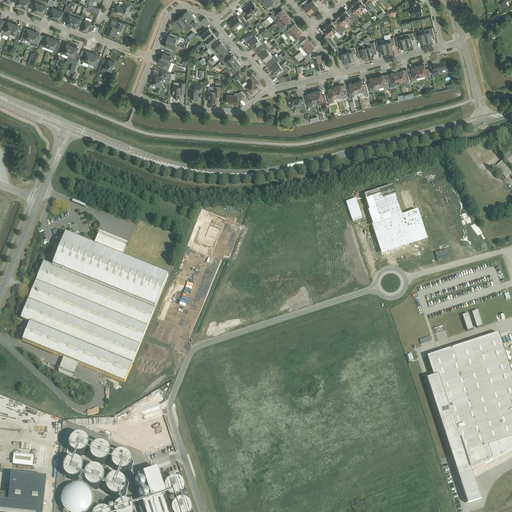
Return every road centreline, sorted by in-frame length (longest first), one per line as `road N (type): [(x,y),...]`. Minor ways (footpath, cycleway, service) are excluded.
road 1 (secondary): [(68,125),(176,167),(227,175),(484,120)]
road 2 (unclassified): [(202,511),(169,410),(193,349),(376,288)]
road 3 (residential): [(271,90),(237,113),(166,108),(138,95),(150,57)]
